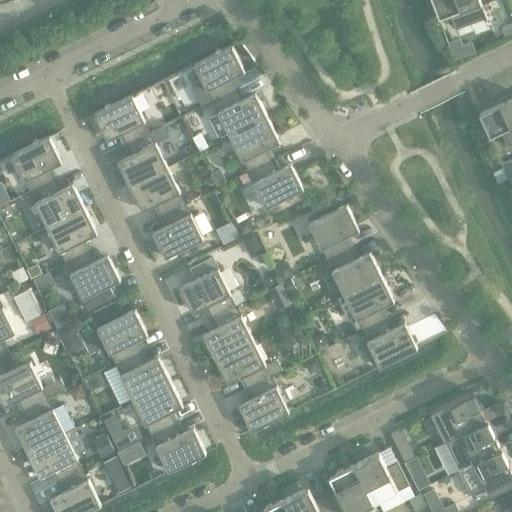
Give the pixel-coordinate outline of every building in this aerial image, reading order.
[(481,0),(433,0),(440,18),(452,14),(457,29),(487,18),(488,20),(489,20),(481,0)] [(511,21),(502,26),(506,35),(511,32),(511,21)] [(217,54),(195,65),(208,91),(208,90),(214,101),(240,88),(235,77),(246,72),(233,46),(222,52),(221,49),(216,51),(217,54)] [(240,88),(214,101),(219,111),(218,111),(220,114),(211,118),(220,137),(229,133),(231,136),(269,117),(256,93),(245,98),(240,88)] [(107,109),(95,115),(108,140),(119,135),(124,145),(151,132),(146,122),(146,121),(134,96),(111,107),(110,104),(106,106),(107,109)] [(511,99),(481,114),(491,137),(502,132),(509,147),(511,145),(511,99)] [(269,117),(231,136),(243,161),(244,161),(249,172),(276,158),(270,148),(281,143),(269,117)] [(118,161),(121,166),(131,186),(169,167),(157,142),(156,143),(151,132),(124,145),(129,156),(118,161)] [(35,145),(12,156),(25,181),(26,181),(31,192),(58,178),(52,168),(63,162),(51,137),(39,142),(38,140),(34,142),(35,145)] [(276,158),(249,172),(254,182),(267,208),(305,189),(292,163),(281,169),(276,158)] [(169,167),(131,186),(143,211),(154,206),(159,216),(186,203),(181,193),(181,192),(169,167)] [(221,169),(212,174),(218,187),(228,182),(221,169)] [(58,178),(31,192),(36,202),(48,227),(86,208),(74,183),(63,189),(58,178)] [(154,232),(156,237),(166,258),(205,239),(192,213),(191,214),(186,203),(159,216),(165,227),(154,232)] [(323,249),(328,259),(355,246),(349,236),(360,230),(348,205),(310,224),(322,249),(323,249)] [(86,208),(48,227),(60,252),(61,252),(66,262),(93,249),(88,239),(99,233),(86,208)] [(249,218),(239,224),(244,234),(255,229),(249,218)] [(232,223),(219,229),(225,243),(239,236),(232,223)] [(355,246),(328,259),(333,270),(345,295),(383,276),(371,251),(360,257),(355,246)] [(93,249),(66,262),(71,273),(83,299),(84,299),(89,309),(88,309),(89,310),(116,296),(116,295),(115,296),(110,286),(122,280),(109,254),(98,260),(93,249)] [(38,264),(27,269),(32,278),(43,273),(38,264)] [(289,264),(278,269),(283,280),(295,274),(289,264)] [(273,266),(259,273),(266,288),(280,281),(273,266)] [(181,287),(191,308),(194,313),(205,307),(210,318),(237,305),(231,294),(232,294),(219,268),(181,287)] [(383,276),(345,295),(357,320),(358,320),(363,330),(390,317),(385,307),(396,301),(383,276)] [(292,279),(285,282),(290,293),(297,289),(292,279)] [(283,283),(270,289),(275,298),(287,292),(283,283)] [(29,289),(15,296),(27,321),(41,314),(29,289)] [(0,340),(16,332),(4,307),(3,307),(0,300),(0,340)] [(62,304),(50,310),(58,328),(71,322),(62,304)] [(204,334),(206,339),(217,359),(255,340),(242,315),(237,305),(210,318),(215,328),(204,334)] [(111,354),(117,364),(143,351),(138,341),(149,335),(136,310),(98,328),(111,354)] [(45,314),(32,320),(39,334),(52,327),(45,314)] [(390,317),(363,330),(368,341),(380,367),(403,356),(404,358),(408,356),(407,354),(419,348),(406,322),(395,328),(390,317)] [(501,335),(508,344),(511,341),(511,329),(511,328),(501,335)] [(324,333),(313,338),(318,348),(329,343),(324,333)] [(255,340),(217,359),(229,384),(240,378),(245,389),(272,376),(283,370),(278,360),(267,365),(255,340)] [(143,351),(117,364),(122,375),(121,375),(134,400),(172,381),(159,356),(148,361),(143,351)] [(11,354),(1,358),(6,368),(15,363),(11,354)] [(317,357),(306,363),(309,369),(316,372),(322,368),(317,357)] [(0,377),(0,394),(3,402),(6,406),(17,401),(22,411),(48,398),(43,388),(44,387),(31,362),(0,377)] [(239,405),(242,410),(252,431),(264,425),(265,427),(269,425),(268,423),(290,412),(278,386),(277,386),(272,376),(245,389),(250,399),(239,405)] [(172,381),(134,400),(146,425),(147,425),(152,435),(178,422),(173,411),(184,406),(172,381)] [(81,384),(71,389),(76,400),(87,395),(81,384)] [(473,393),(432,414),(446,442),(488,422),(473,393)] [(16,427),(18,432),(28,452),(67,433),(76,428),(64,404),(54,409),(54,408),(54,409),(48,398),(22,411),(27,422),(16,427)] [(178,422),(152,435),(157,445),(156,446),(169,472),(191,460),(193,463),(197,461),(196,458),(207,453),(195,427),(184,432),(178,422)] [(488,422),(446,442),(460,470),(502,449),(488,422)] [(124,432),(113,437),(119,449),(132,443),(126,431),(124,432)] [(67,433),(28,452),(41,477),(52,472),(57,482),(84,469),(78,459),(79,458),(67,433)] [(107,435),(95,440),(103,456),(115,450),(107,435)] [(411,447),(401,452),(406,461),(416,456),(411,447)] [(511,470),(502,449),(460,470),(474,499),(511,480),(511,470)] [(368,459),(355,465),(374,504),(399,492),(399,491),(410,486),(397,459),(386,465),(380,453),(374,456),(373,454),(367,457),(368,459)] [(336,489),(325,495),(334,511),(358,511),(374,504),(355,465),(344,471),(343,469),(337,472),(338,473),(330,478),(336,489)] [(51,498),(54,503),(58,511),(87,511),(102,505),(89,479),(89,480),(84,469),(57,482),(62,493),(51,498)] [(425,470),(413,476),(420,490),(432,484),(425,470)] [(128,478),(115,484),(119,492),(132,486),(128,478)] [(297,494),(284,500),(289,511),(334,511),(325,495),(315,500),(309,488),(303,491),(302,489),(296,492),(297,494)] [(435,489),(425,494),(430,505),(441,499),(435,489)] [(415,497),(410,499),(416,511),(427,505),(422,494),(415,497)] [(289,511),(284,500),(273,506),(272,504),(266,507),(267,509),(260,511),(289,511)] [(460,511),(456,503),(438,511),(460,511)]
